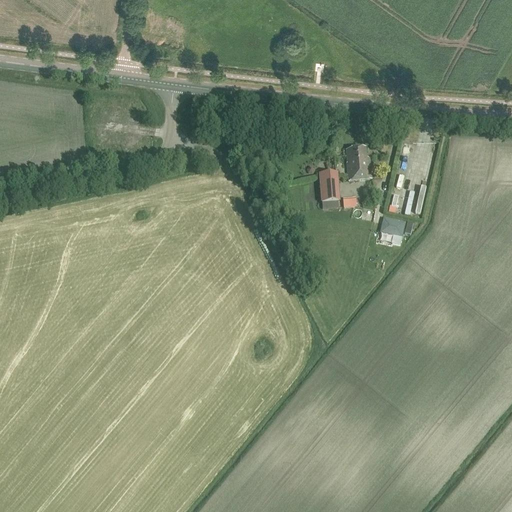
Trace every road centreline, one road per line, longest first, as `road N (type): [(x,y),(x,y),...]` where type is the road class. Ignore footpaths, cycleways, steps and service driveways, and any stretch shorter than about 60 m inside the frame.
road 1 (secondary): [(511,117),(173,84)]
road 2 (unclassified): [(0,201),(150,166),(169,145),(173,84)]
road 3 (secondary): [(122,77),(0,61)]
